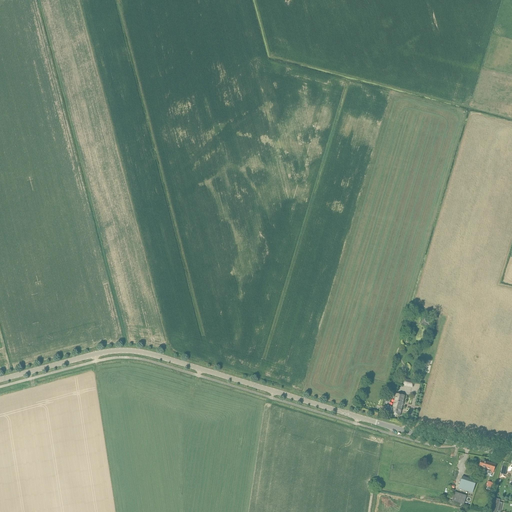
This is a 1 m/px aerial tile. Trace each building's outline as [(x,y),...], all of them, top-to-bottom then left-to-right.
[(413,388),(414,381),(404,379),(403,385),(413,388)] [(404,396),(396,394),(393,408),(391,407),(391,406),(390,406),(388,406),(386,406),(385,407),(385,408),(384,410),(385,411),(386,412),(389,413),(389,412),(392,412),(391,414),(399,416),(404,396)] [(481,460),(478,469),(483,470),(482,472),(489,474),(490,472),(491,472),(493,473),(494,470),(496,465),(485,462),(481,460)] [(458,488),(472,493),(476,481),(462,477),(458,488)] [(452,501),(464,505),(467,496),(455,492),(452,501)] [(494,498),(490,511),(496,511),(500,500),(494,498)]
